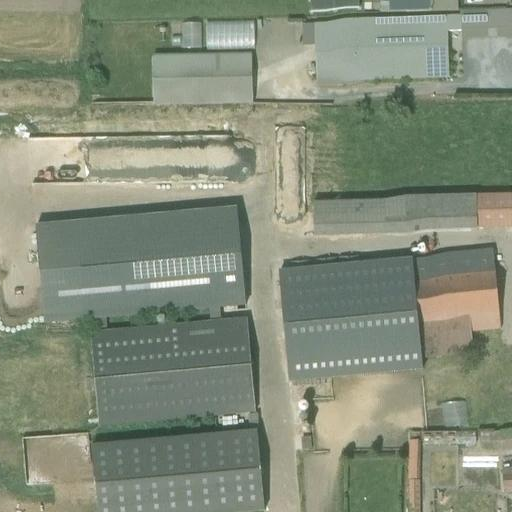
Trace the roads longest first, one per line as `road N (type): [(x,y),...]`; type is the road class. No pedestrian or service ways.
road 1 (unknown): [(291,511),(261,254)]
road 2 (unknown): [(386,243),(511,244)]
